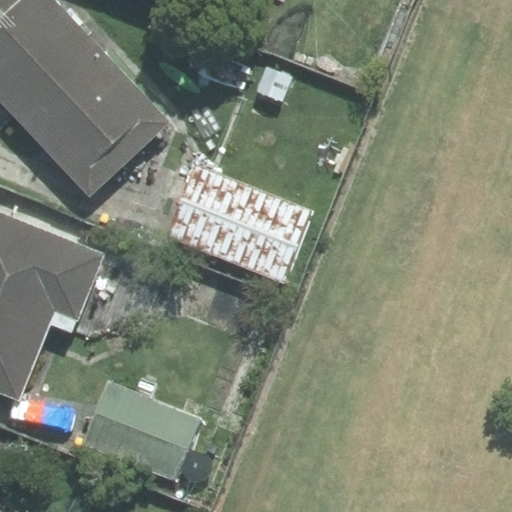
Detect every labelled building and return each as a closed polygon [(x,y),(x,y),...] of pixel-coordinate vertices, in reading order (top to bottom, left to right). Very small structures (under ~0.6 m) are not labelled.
[(179,126),(60,0),(0,0),(0,92),(101,200),(179,126)] [(318,209),(195,162),(167,237),(289,284),(318,209)] [(0,393),(28,405),(61,322),(83,331),(116,249),(0,201),(0,393)] [(206,416),(114,378),(88,442),(180,479),(206,416)] [(0,511),(13,511),(0,499),(0,511)]
